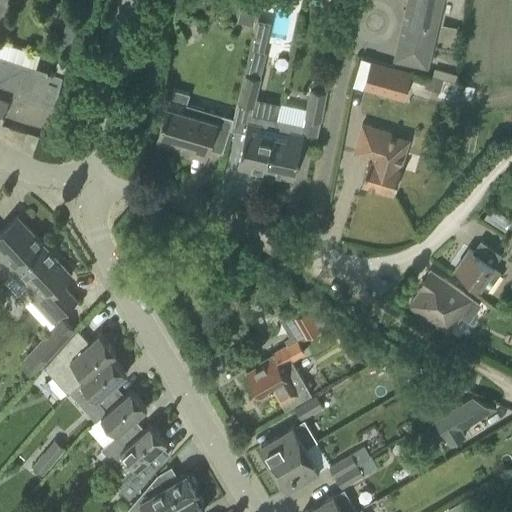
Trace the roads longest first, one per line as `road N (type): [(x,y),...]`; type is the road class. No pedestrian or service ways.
road 1 (residential): [(249,511),(102,257),(87,180)]
road 2 (residential): [(333,265),(174,199),(87,180)]
road 3 (residential): [(333,265),(380,269),(429,248),(511,155)]
road 4 (track): [(511,381),(404,329),(333,265)]
road 5 (residential): [(87,180),(131,0)]
